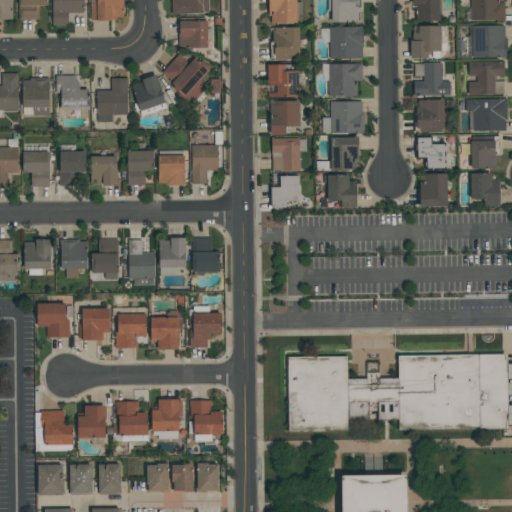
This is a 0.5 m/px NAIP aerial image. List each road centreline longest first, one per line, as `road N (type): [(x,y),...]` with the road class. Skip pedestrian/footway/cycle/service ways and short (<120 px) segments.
road 1 (tertiary): [(238,0),(246,511)]
road 2 (residential): [(0,215),(242,211)]
road 3 (residential): [(246,503),(49,504)]
road 4 (residential): [(390,0),(390,182)]
road 5 (residential): [(67,377),(244,374)]
road 6 (residential): [(0,52),(146,51)]
